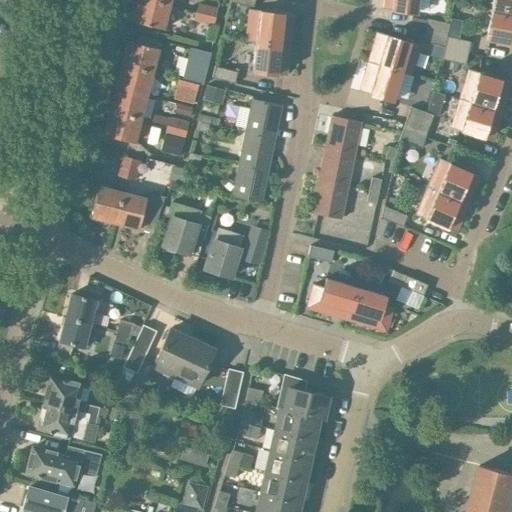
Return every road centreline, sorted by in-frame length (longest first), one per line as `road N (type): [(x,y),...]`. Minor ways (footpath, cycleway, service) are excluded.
road 1 (residential): [(258,328),(303,145),(314,0)]
road 2 (tertiary): [(41,236),(102,0)]
road 3 (residential): [(258,328),(41,236)]
road 4 (residential): [(511,134),(459,266),(455,322)]
road 5 (tertiary): [(0,400),(41,236)]
road 6 (residential): [(367,359),(332,511)]
